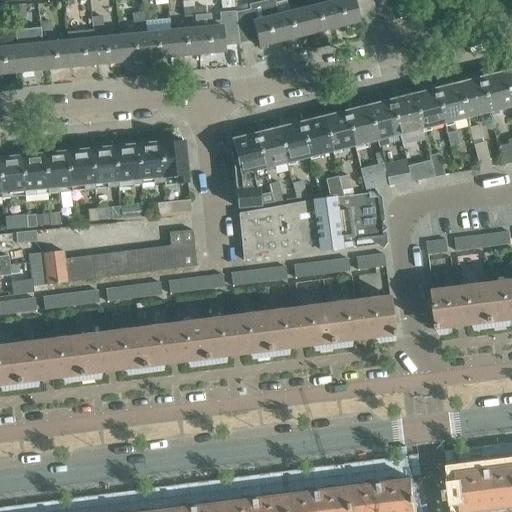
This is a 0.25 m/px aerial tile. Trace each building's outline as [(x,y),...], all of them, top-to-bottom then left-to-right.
[(219,0),(221,12),(234,11),(232,0),(219,0)] [(353,0),(336,0),(327,2),(333,28),(359,22),(353,0)] [(327,2),(302,9),(308,34),(333,28),(327,2)] [(25,17),(24,5),(12,6),(13,18),(25,17)] [(193,7),(193,16),(204,15),(203,6),(193,7)] [(183,17),(193,16),(193,7),(182,8),(183,17)] [(302,9),(276,15),(283,41),(308,34),(302,9)] [(141,12),(142,21),(153,20),(152,11),(141,12)] [(130,22),(142,21),(141,12),(129,14),(130,22)] [(283,41),(276,15),(251,21),(258,47),(283,41)] [(91,17),(91,26),(102,25),(101,16),(91,17)] [(40,22),(41,31),(52,29),(51,21),(40,22)] [(222,26),(196,28),(199,54),(225,52),(222,26)] [(196,28),(170,31),(173,57),(199,54),(196,28)] [(170,31),(145,33),(147,59),(173,57),(170,31)] [(145,33),(119,36),(122,62),(147,59),(145,33)] [(119,36),(93,38),(96,64),(122,62),(119,36)] [(93,38),(67,41),(70,67),(96,64),(93,38)] [(67,41),(42,43),(44,69),(70,67),(67,41)] [(42,43),(16,46),(18,72),(44,69),(42,43)] [(16,46),(0,47),(0,73),(18,72),(16,46)] [(511,70),(503,73),(511,107),(511,106),(511,70)] [(480,79),(489,112),(511,107),(503,73),(501,73),(498,71),(492,73),(490,77),(480,79)] [(458,84),(467,118),(489,112),(480,79),(479,79),(476,77),(470,79),(468,82),(458,84)] [(437,90),(445,123),(467,118),(458,84),(457,85),(454,83),(448,84),(446,87),(437,90)] [(414,95),(423,129),(445,123),(437,90),(435,90),(432,88),(425,90),(423,93),(414,95)] [(423,129),(414,95),(412,96),(409,94),(403,95),(401,99),(392,101),(400,134),(403,145),(425,139),(423,129)] [(400,134),(392,101),(389,101),(386,99),(380,101),(379,104),(370,106),(378,140),(400,134)] [(347,112),(355,145),(378,140),(370,106),(367,107),(364,105),(358,107),(356,110),(347,112)] [(325,117),(333,151),(355,145),(347,112),(345,112),(342,110),(335,112),(334,115),(325,117)] [(302,123),(310,156),(333,151),(325,117),(322,118),(319,116),(312,118),(311,121),(302,123)] [(280,128),(288,162),(310,156),(302,123),(299,124),(297,122),(291,123),(289,126),(280,128)] [(468,127),(477,164),(479,170),(490,167),(484,142),(482,142),(481,138),(482,138),(478,125),(468,127)] [(257,134),(266,167),(288,162),(280,128),(277,129),(274,127),(268,129),(267,132),(257,134)] [(449,146),(450,146),(459,143),(456,130),(446,133),(449,146)] [(233,157),(238,204),(238,207),(259,205),(258,187),(255,187),(254,179),(268,176),(266,167),(257,134),(255,134),(252,132),(246,134),(244,137),(232,140),(237,156),(233,157)] [(187,183),(183,140),(172,141),(172,138),(162,139),(162,142),(159,143),(163,182),(164,185),(187,183)] [(511,163),(511,138),(507,140),(508,145),(498,147),(501,165),(511,163)] [(154,183),(163,182),(159,143),(149,144),(148,141),(139,142),(139,145),(136,145),(140,179),(153,178),(154,183)] [(140,184),(140,179),(136,145),(125,146),(125,143),(115,144),(116,147),(113,147),(116,181),(131,180),(131,185),(140,184)] [(117,187),(116,181),(113,147),(102,148),(102,145),(92,146),(92,149),(89,150),(93,184),(107,182),(107,188),(117,187)] [(93,189),(93,184),(89,150),(79,151),(79,148),(69,149),(69,151),(67,151),(70,186),(84,184),(84,190),(93,189)] [(57,187),(70,186),(67,151),(64,152),(64,149),(54,150),(54,153),(43,154),(47,188),(47,194),(57,192),(57,187)] [(33,189),(47,188),(43,154),(42,154),(41,151),(31,152),(31,155),(20,156),(23,190),(24,196),(34,195),(33,189)] [(23,190),(20,156),(18,156),(18,153),(8,154),(8,157),(0,157),(0,169),(2,192),(3,198),(11,197),(11,191),(23,190)] [(430,161),(433,174),(434,178),(445,176),(439,154),(429,156),(430,161)] [(430,161),(407,167),(409,173),(411,182),(434,178),(433,174),(430,161)] [(366,189),(388,185),(386,178),(382,163),(377,164),(361,169),(366,189)] [(409,173),(386,178),(388,185),(388,186),(411,182),(409,173)] [(353,195),(351,188),(348,175),(339,177),(344,196),(353,195)] [(344,196),(339,177),(338,178),(338,176),(325,179),(329,196),(335,194),(335,197),(344,196)] [(302,180),(291,182),(295,199),(306,196),(302,180)] [(277,182),(268,184),(270,189),(273,202),(282,201),(279,187),(277,182)] [(335,197),(314,200),(239,213),(244,260),(303,252),(341,247),(369,243),(381,242),(382,242),(376,192),(353,195),(344,196),(335,197)] [(189,200),(165,203),(166,214),(190,211),(189,200)] [(166,214),(165,203),(157,204),(158,214),(166,214)] [(143,204),(120,207),(121,218),(144,216),(143,204)] [(112,219),(121,218),(120,207),(111,208),(112,219)] [(89,221),(98,220),(96,209),(88,210),(89,221)] [(49,213),(35,215),(36,226),(50,225),(49,213)] [(50,225),(58,224),(57,213),(49,213),(50,225)] [(27,227),(36,226),(35,215),(26,216),(27,227)] [(7,229),(15,228),(14,217),(5,218),(7,229)] [(193,242),(192,230),(169,233),(170,245),(193,242)] [(29,242),(28,232),(16,234),(17,243),(29,242)] [(36,232),(28,232),(29,242),(37,241),(36,232)] [(509,232),(500,233),(502,245),(511,244),(509,232)] [(491,234),(493,246),(502,245),(500,233),(491,234)] [(491,234),(482,235),(484,247),(493,246),(491,234)] [(473,236),(474,249),(484,247),(482,235),(473,236)] [(473,236),(464,237),(465,250),(474,249),(473,236)] [(464,237),(455,239),(456,251),(465,250),(464,237)] [(447,240),(440,241),(442,253),(448,252),(447,240)] [(433,241),(427,242),(428,255),(435,254),(433,241)] [(433,241),(435,254),(442,253),(440,241),(433,241)] [(170,245),(171,247),(172,257),(195,254),(193,242),(170,245)] [(171,247),(159,248),(161,270),(173,269),(172,257),(171,247)] [(161,270),(159,248),(147,249),(150,272),(161,270)] [(147,249),(135,251),(138,273),(150,272),(147,249)] [(67,281),(64,259),(64,251),(30,255),(33,285),(67,281)] [(138,273),(135,251),(123,252),(126,274),(138,273)] [(123,252),(112,254),(114,276),(126,274),(123,252)] [(112,254),(100,255),(102,277),(114,276),(112,254)] [(196,266),(195,254),(172,257),(173,269),(196,266)] [(376,268),(386,266),(384,254),(374,255),(376,268)] [(102,277),(100,255),(88,256),(91,278),(102,277)] [(374,255),(365,256),(367,269),(376,268),(374,255)] [(0,257),(0,265),(9,265),(8,256),(0,257)] [(88,256),(76,258),(79,280),(91,278),(88,256)] [(367,269),(365,256),(356,257),(357,270),(367,269)] [(67,281),(73,281),(70,258),(64,259),(67,281)] [(76,258),(70,258),(73,281),(79,280),(76,258)] [(348,258),(339,260),(340,272),(349,271),(348,258)] [(329,261),(331,274),(340,272),(339,260),(329,261)] [(329,261),(320,262),(322,275),(331,274),(329,261)] [(311,263),(313,276),(322,275),(320,262),(311,263)] [(311,263),(302,264),(304,277),(313,276),(311,263)] [(302,264),(293,265),(295,278),(304,277),(302,264)] [(9,265),(0,265),(0,275),(10,275),(9,265)] [(285,266),(276,267),(278,280),(287,279),(285,266)] [(269,281),(278,280),(276,267),(267,269),(269,281)] [(267,269),(258,270),(259,283),(269,281),(267,269)] [(250,284),(259,283),(258,270),(249,271),(250,284)] [(249,271),(240,272),(241,285),(250,284),(249,271)] [(240,272),(234,273),(230,273),(232,286),(241,285),(240,272)] [(223,274),(213,276),(215,288),(224,287),(223,274)] [(206,289),(215,288),(213,276),(204,277),(206,289)] [(204,277),(195,278),(197,291),(206,289),(204,277)] [(188,292),(197,291),(195,278),(186,279),(188,292)] [(186,279),(177,280),(179,293),(188,292),(186,279)] [(511,279),(489,283),(494,326),(507,325),(508,320),(511,319),(511,279)] [(170,294),(179,293),(177,280),(168,281),(170,294)] [(160,282),(151,283),(152,297),(162,295),(160,282)] [(142,285),(143,298),(152,297),(151,283),(142,285)] [(494,326),(489,283),(433,290),(438,329),(440,333),(450,332),(451,327),(467,325),(479,323),(481,328),(494,326)] [(142,285),(132,286),(134,299),(143,298),(142,285)] [(123,287),(125,300),(134,299),(132,286),(123,287)] [(123,287),(114,288),(116,301),(125,300),(123,287)] [(114,288),(105,289),(107,302),(116,301),(114,288)] [(97,290),(88,291),(90,304),(99,303),(97,290)] [(79,293),(80,306),(90,304),(88,291),(79,293)] [(79,293),(70,294),(71,307),(80,306),(79,293)] [(61,295),(62,308),(71,307),(70,294),(61,295)] [(61,295),(51,296),(53,309),(62,308),(61,295)] [(51,296),(42,297),(44,310),(53,309),(51,296)] [(326,304),(332,347),(344,346),(345,341),(379,336),(381,341),(393,339),(393,334),(394,334),(389,296),(326,304)] [(35,298),(25,299),(27,312),(36,311),(35,298)] [(16,301),(18,313),(27,312),(25,299),(16,301)] [(16,301),(7,302),(9,315),(18,313),(16,301)] [(0,302),(0,315),(9,315),(7,302),(0,302)] [(282,349),(295,347),(316,344),(318,349),(332,347),(326,304),(263,312),(268,355),(282,354),(282,349)] [(268,355),(263,312),(201,320),(206,363),(219,362),(220,357),(241,354),(254,352),(256,357),(268,355)] [(206,363),(201,320),(138,328),(143,371),(156,370),(157,365),(191,360),(193,365),(206,363)] [(143,371),(138,328),(76,336),(81,379),(94,378),(95,373),(107,371),(128,368),(130,373),(143,371)] [(32,381),(54,378),(66,376),(68,381),(81,379),(76,336),(13,344),(18,387),(31,386),(32,381)] [(18,387),(13,344),(0,345),(0,384),(3,384),(5,389),(18,387)] [(511,465),(457,473),(461,511),(470,511),(511,506),(511,465)] [(417,511),(413,478),(351,486),(353,511),(417,511)] [(353,511),(351,486),(289,494),(291,511),(353,511)] [(291,511),(289,494),(227,502),(228,511),(291,511)] [(228,511),(227,502),(166,509),(166,511),(228,511)]
